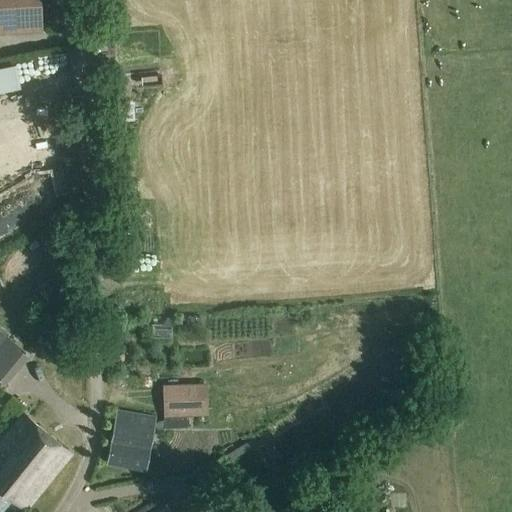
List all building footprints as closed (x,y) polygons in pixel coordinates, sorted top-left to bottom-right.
[(0,0),(0,25),(17,24),(15,0),(0,0)] [(39,0),(15,0),(17,24),(41,22),(39,0)] [(64,26),(62,0),(50,0),(52,27),(64,26)] [(22,174),(22,212),(52,211),(51,173),(22,174)] [(176,334),(176,323),(156,323),(156,334),(176,334)] [(0,385),(30,346),(1,324),(0,324),(0,385)] [(164,405),(165,427),(186,426),(185,404),(164,405)] [(155,418),(116,411),(107,464),(145,471),(155,418)] [(0,511),(11,499),(24,510),(71,453),(24,415),(0,443),(0,511)]
